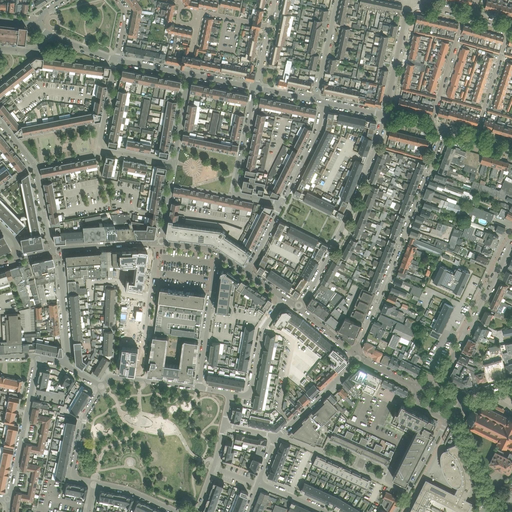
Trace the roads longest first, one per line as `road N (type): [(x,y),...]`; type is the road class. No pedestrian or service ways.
road 1 (residential): [(444,131),(353,353)]
road 2 (residential): [(298,306),(338,244),(384,115)]
road 3 (residential): [(174,163),(99,149),(116,59)]
road 4 (residential): [(511,245),(439,384)]
road 5 (residential): [(280,201),(233,191),(255,87)]
road 6 (residential): [(8,499),(38,356)]
road 7 (residential): [(0,123),(34,165),(50,250)]
road 8 (residential): [(140,379),(160,242)]
road 9 (residential): [(198,387),(221,256)]
road 10 (residential): [(283,297),(261,331),(248,394),(230,392)]
